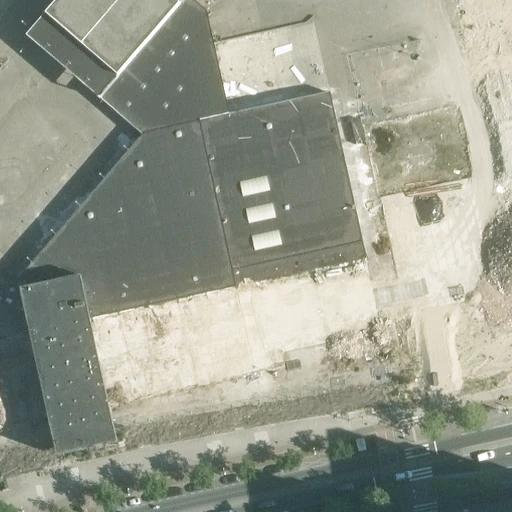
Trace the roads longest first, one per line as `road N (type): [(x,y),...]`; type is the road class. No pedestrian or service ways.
road 1 (secondary): [(511,432),(149,511)]
road 2 (secondary): [(248,511),(511,459)]
